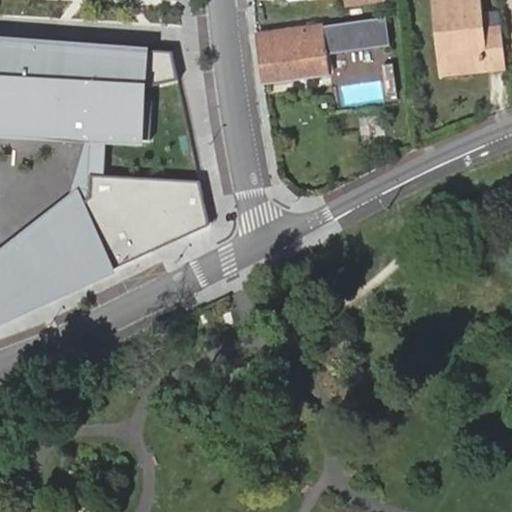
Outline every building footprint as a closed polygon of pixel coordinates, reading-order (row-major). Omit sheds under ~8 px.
[(496,71),(492,31),(484,32),(480,0),(433,0),(436,27),(442,26),(447,65),(483,60),(485,72),(496,71)] [(442,77),(485,72),(483,60),(447,65),(442,26),(436,27),(442,77)] [(323,28),(257,37),(263,83),(329,74),(323,30),(323,28)] [(323,30),(329,74),(347,72),(341,28),(323,30)] [(507,69),(503,30),(492,31),(496,71),(507,69)] [(0,134),(87,140),(93,140),(108,141),(108,138),(151,141),(154,101),(143,100),(145,82),(180,81),(173,52),(0,41),(0,134)] [(93,140),(87,140),(71,199),(0,253),(0,321),(44,302),(24,251),(89,202),(93,140)] [(106,176),(108,141),(93,140),(89,202),(24,251),(44,302),(154,252),(149,240),(184,224),(190,236),(211,227),(202,183),(106,176)] [(190,236),(184,224),(149,240),(154,252),(190,236)] [(35,333),(50,329),(45,310),(29,315),(35,333)]
